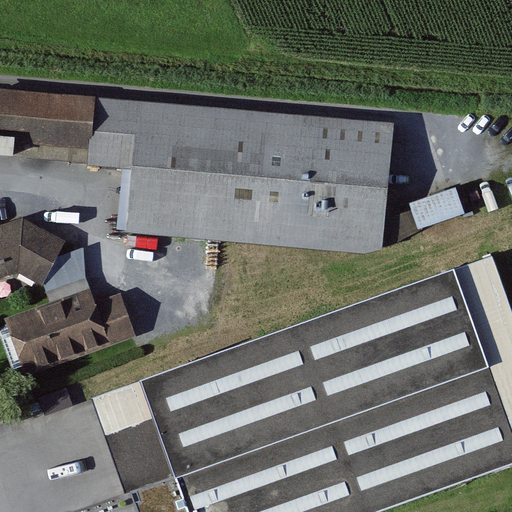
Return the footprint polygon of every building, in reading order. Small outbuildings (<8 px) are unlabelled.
[(391,259),(403,123),(0,87),(0,158),(143,171),(137,236),(391,259)] [(415,190),(423,215),(471,199),(462,173),(415,190)] [(27,222),(0,231),(0,280),(19,274),(48,289),(71,245),(27,222)] [(511,293),(500,260),(103,400),(142,511),(382,511),(511,466),(511,293)] [(96,288),(8,320),(29,378),(139,338),(123,296),(102,304),(96,288)]
